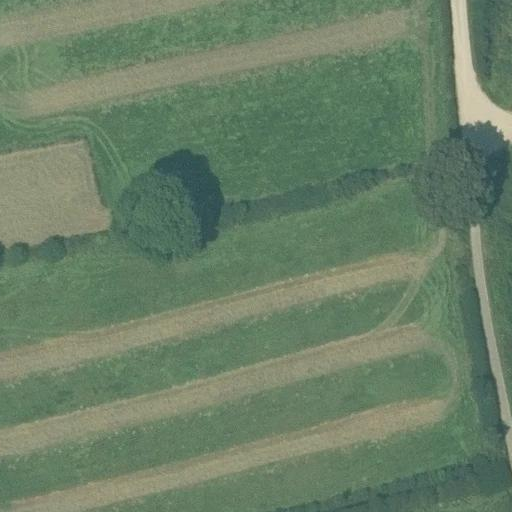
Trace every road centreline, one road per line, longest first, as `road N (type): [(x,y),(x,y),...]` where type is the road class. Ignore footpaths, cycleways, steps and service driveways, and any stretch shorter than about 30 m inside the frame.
road 1 (track): [(511,445),(476,249),(468,132)]
road 2 (track): [(468,132),(456,0)]
